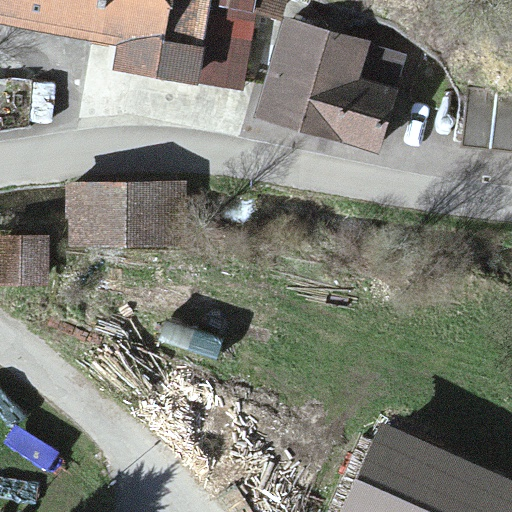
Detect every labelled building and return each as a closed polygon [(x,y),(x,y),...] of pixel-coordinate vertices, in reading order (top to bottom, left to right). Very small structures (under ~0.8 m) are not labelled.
[(165,0),(0,0),(0,27),(156,55),(165,0)] [(387,45),(280,12),(254,95),(361,128),(387,45)] [(178,190),(74,192),(75,241),(179,239),(178,190)] [(44,243),(0,241),(0,278),(44,279),(44,243)] [(511,511),(511,487),(382,430),(345,511),(511,511)]
